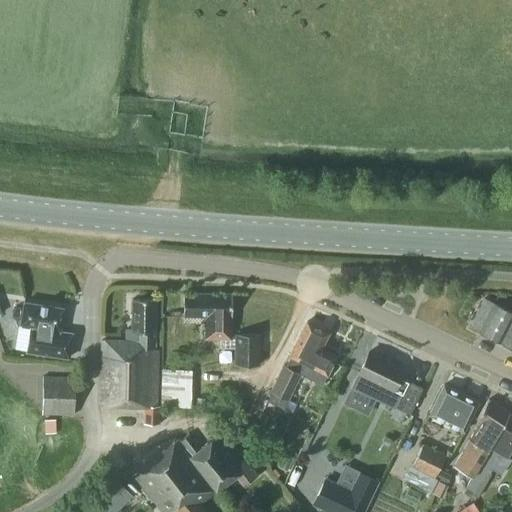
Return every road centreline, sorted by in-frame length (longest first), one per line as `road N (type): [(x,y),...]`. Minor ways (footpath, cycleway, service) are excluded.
road 1 (secondary): [(0,206),(511,246)]
road 2 (residential): [(511,376),(312,282),(124,258),(102,270)]
road 3 (residential): [(28,511),(78,475),(94,442),(91,297),(102,270)]
